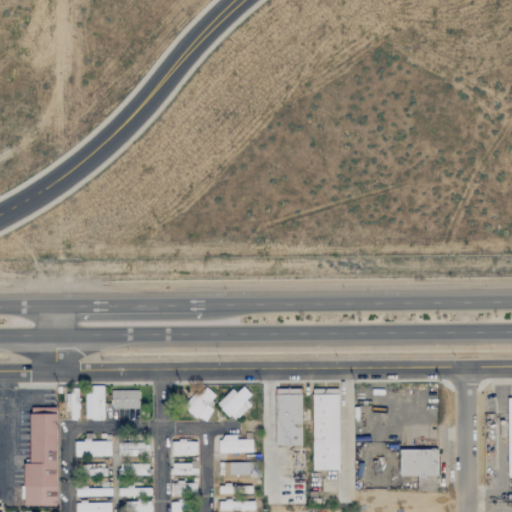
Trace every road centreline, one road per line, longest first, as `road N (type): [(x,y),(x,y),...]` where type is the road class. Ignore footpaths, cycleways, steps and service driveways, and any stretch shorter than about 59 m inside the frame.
road 1 (primary): [(0,336),(511,330)]
road 2 (tertiary): [(0,371),(511,367)]
road 3 (primary): [(511,300),(0,299)]
road 4 (tertiary): [(0,215),(103,147),(236,0)]
road 5 (residential): [(464,511),(464,368)]
